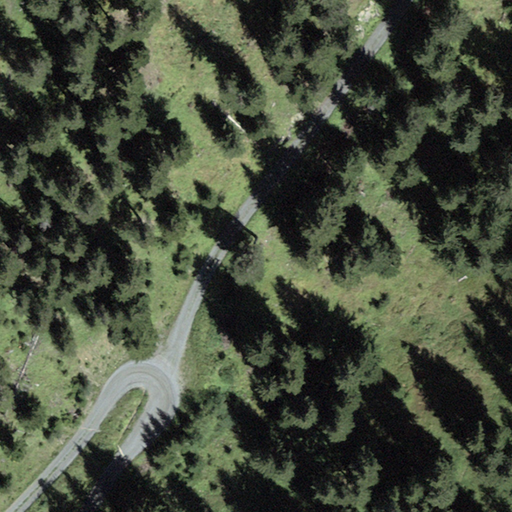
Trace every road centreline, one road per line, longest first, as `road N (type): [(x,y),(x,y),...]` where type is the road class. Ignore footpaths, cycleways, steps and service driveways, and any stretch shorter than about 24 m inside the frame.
road 1 (track): [(147,373),(235,230),(402,0)]
road 2 (track): [(12,511),(76,442),(122,373),(147,373),(162,390),(103,511)]
